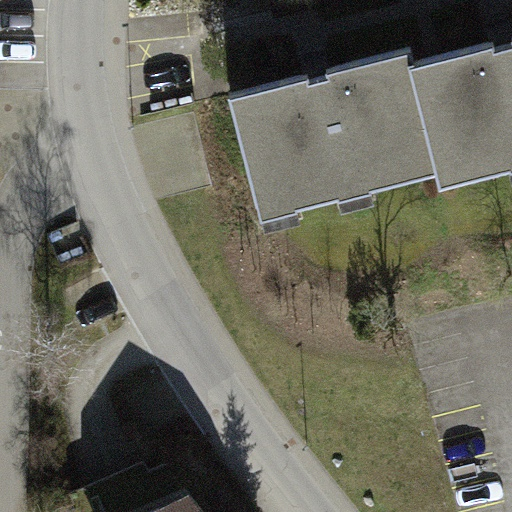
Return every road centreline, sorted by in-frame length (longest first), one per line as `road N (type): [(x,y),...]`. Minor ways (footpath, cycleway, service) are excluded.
road 1 (residential): [(315,511),(243,423),(137,256),(100,165)]
road 2 (residential): [(8,511),(9,264),(24,200),(100,165)]
road 3 (residential): [(100,165),(82,72),(84,0)]
